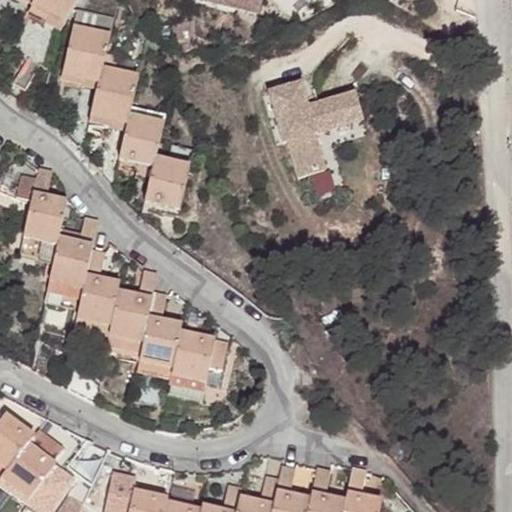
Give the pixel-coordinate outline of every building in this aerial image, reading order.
[(22,0),(32,5),(31,7),(50,18),(47,23),(59,30),(76,0),(22,0)] [(202,0),(256,14),(259,0),(202,0)] [(91,15),(86,35),(108,40),(113,21),(91,15)] [(108,40),(86,35),(73,31),(63,76),(84,81),(82,88),(96,91),(90,117),(111,122),(109,128),(124,131),(118,160),(138,165),(137,172),(151,174),(144,204),(164,209),(163,215),(177,218),(188,168),(155,160),(162,125),(128,117),(136,81),(101,72),(108,40)] [(40,66),(25,58),(11,82),(25,91),(40,66)] [(309,114),(307,108),(300,84),(268,95),(283,145),(288,144),(298,181),(325,174),(315,137),(346,128),(338,99),(314,106),(316,112),(309,114)] [(355,94),(338,99),(346,128),(363,123),(355,94)] [(38,171),(35,181),(30,203),(22,240),(40,244),(56,248),(53,263),(48,284),(81,292),(78,303),(75,320),(110,328),(107,337),(141,344),(138,356),(137,362),(170,370),(169,377),(203,385),(207,368),(221,371),(226,345),(179,334),(180,327),(159,323),(165,297),(152,294),(156,277),(143,274),(138,298),(117,293),(119,286),(99,281),(105,254),(91,250),(96,222),(83,219),(76,245),(58,241),(66,204),(45,199),(51,174),(38,171)] [(30,203),(35,181),(20,177),(15,199),(30,203)] [(56,248),(40,244),(37,260),(53,263),(56,248)] [(81,292),(48,284),(45,296),(78,303),(81,292)] [(110,328),(75,320),(72,331),(107,339),(107,337),(110,328)] [(107,337),(107,339),(105,349),(138,356),(141,344),(107,337)] [(134,374),(168,382),(169,377),(170,370),(137,362),(134,374)] [(201,397),(203,385),(169,377),(168,382),(166,389),(201,397)] [(33,439),(7,417),(0,425),(0,470),(5,475),(0,481),(40,511),(45,511),(71,481),(27,446),(33,439)] [(99,468),(92,465),(84,484),(91,487),(99,468)] [(365,475),(350,472),(344,503),(325,499),(330,472),(315,469),(308,501),(289,497),(295,471),(281,468),(278,480),(265,477),(259,504),(238,499),(240,490),(226,487),(220,511),(216,511),(199,508),(198,511),(192,511),(164,506),(165,501),(133,494),(129,511),(379,511),(381,502),(361,498),(365,475)]
